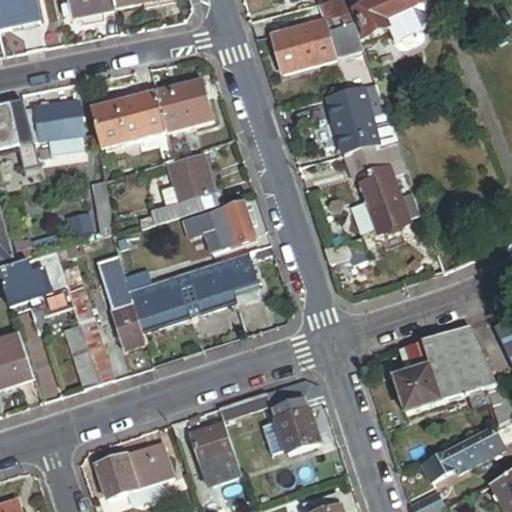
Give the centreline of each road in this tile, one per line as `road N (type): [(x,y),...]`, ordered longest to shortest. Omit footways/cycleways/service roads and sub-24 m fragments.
road 1 (residential): [(332,344),(229,32)]
road 2 (residential): [(49,437),(332,344)]
road 3 (residential): [(229,32),(0,81)]
road 4 (residential): [(332,344),(511,276)]
road 5 (residential): [(388,511),(332,344)]
